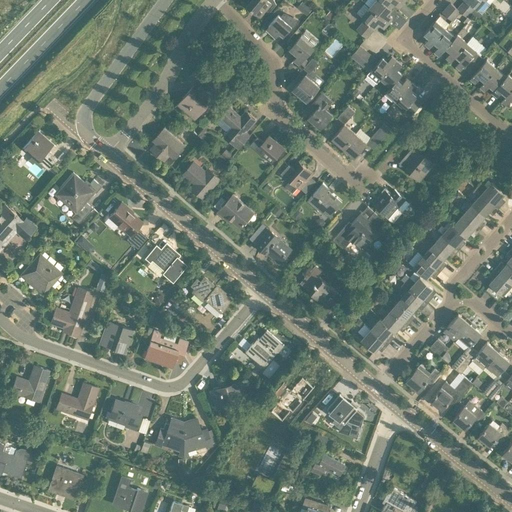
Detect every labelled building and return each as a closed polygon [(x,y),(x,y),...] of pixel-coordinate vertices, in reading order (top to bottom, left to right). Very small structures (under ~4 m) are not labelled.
[(251,0),(247,5),(260,17),(268,9),(269,10),(275,4),(269,0),(251,0)] [(392,9),(390,7),(381,0),(375,0),(370,7),(388,23),(393,18),(390,16),(389,16),(387,14),(392,9)] [(486,0),(485,0),(464,0),(461,4),(472,13),(476,8),(477,10),(486,0)] [(461,12),(457,9),(451,3),(447,8),(457,17),(461,12)] [(467,18),(472,13),(461,4),(457,9),(461,12),(467,18)] [(303,12),(307,15),(312,9),(308,6),(303,12)] [(384,28),(388,23),(370,7),(361,16),(365,20),(360,24),(370,33),(379,23),(382,25),(381,25),(384,28)] [(452,21),(457,17),(447,8),(442,13),(452,21)] [(331,20),(335,15),(330,11),(326,16),(331,20)] [(280,17),(278,15),(267,28),(276,36),(275,37),(275,38),(279,33),(283,37),(298,19),(285,13),(280,17)] [(436,20),(424,33),(430,38),(428,41),(427,40),(424,43),(430,47),(434,42),(446,28),(436,20)] [(366,38),(370,33),(360,24),(356,29),(366,38)] [(456,37),(455,36),(446,28),(434,42),(439,47),(438,49),(437,48),(434,51),(439,56),(446,48),(456,37)] [(456,56),(468,42),(458,33),(455,36),(456,37),(446,48),(451,52),(450,55),(449,54),(446,57),(451,61),(456,56)] [(304,67),(309,62),(305,58),(315,47),(301,35),(290,48),(298,55),(294,60),(299,64),(300,63),(304,67)] [(458,62),(456,65),(461,70),(463,67),(469,72),(482,57),(480,56),(486,49),(473,37),(468,42),(456,56),(461,61),(459,63),(458,62)] [(356,59),(364,50),(359,46),(351,55),(356,59)] [(361,63),(369,54),(364,50),(356,59),(361,63)] [(365,68),(374,58),(369,54),(361,63),(365,68)] [(381,79),(397,60),(392,56),(389,59),(390,60),(388,62),(382,57),(378,62),(374,58),(365,68),(370,71),(367,75),(376,82),(380,78),(381,79)] [(485,81),(496,67),(486,59),(485,60),(482,57),(469,72),(474,76),(471,79),(475,82),(478,79),(477,79),(479,76),(485,81)] [(309,62),(304,67),(303,68),(308,72),(293,89),(307,101),(320,86),(310,78),(315,72),(312,70),(318,63),(312,58),(309,62)] [(391,88),(398,79),(402,74),(396,69),(398,67),(399,67),(402,64),(397,60),(381,79),(390,87),(391,88)] [(205,117),(205,109),(208,104),(199,96),(208,85),(205,82),(210,75),(199,65),(192,74),(202,83),(195,92),(191,89),(178,104),(195,120),(197,117),(205,117)] [(506,76),(496,67),(485,81),(480,86),(485,91),(488,88),(487,87),(489,85),(494,89),(506,76)] [(506,95),(511,88),(511,76),(508,73),(506,76),(494,89),(492,92),(497,96),(500,93),(499,93),(501,91),(506,95)] [(393,104),(412,82),(407,78),(404,81),(405,81),(403,84),(398,79),(391,88),(390,87),(386,92),(395,101),(393,104)] [(409,118),(420,105),(421,104),(415,98),(417,96),(411,91),(413,89),(414,89),(417,86),(412,82),(393,104),(409,118)] [(357,96),(359,93),(360,92),(356,88),(352,92),(357,96)] [(511,88),(506,95),(502,100),(507,105),(509,102),(509,101),(511,99),(511,100),(511,88)] [(322,92),(318,97),(311,104),(316,108),(308,117),(320,128),(333,114),(326,108),(332,101),(322,92)] [(343,148),(356,133),(345,123),(355,112),(348,106),(337,118),(344,124),(332,138),(343,148)] [(230,107),(223,115),(220,118),(231,127),(226,133),(232,138),(229,141),(238,149),(250,136),(245,132),(255,120),(246,112),(241,117),(230,107)] [(356,133),(343,148),(354,157),(367,143),(373,149),(384,137),(391,129),(382,121),(375,130),(377,131),(367,142),(356,133)] [(170,154),(173,157),(184,145),(164,127),(157,135),(160,138),(151,149),(164,161),(170,154)] [(202,138),(209,130),(206,127),(198,134),(202,138)] [(39,130),(32,139),(24,150),(31,156),(27,160),(32,164),(34,163),(46,173),(58,159),(47,150),(52,144),(38,132),(40,130),(39,130)] [(257,137),(251,144),(250,145),(261,155),(264,151),(274,160),(284,149),(269,136),(263,142),(257,137)] [(410,164),(406,168),(419,180),(434,163),(414,145),(403,158),(410,164)] [(228,159),(232,154),(226,149),(222,154),(228,159)] [(205,170),(194,161),(184,173),(199,187),(195,191),(203,198),(221,178),(208,167),(205,170)] [(297,172),(288,164),(280,173),(299,189),(312,174),(303,165),(297,172)] [(73,172),(66,180),(54,194),(58,198),(58,197),(65,203),(65,204),(73,211),(73,210),(75,212),(71,217),(78,223),(92,207),(85,201),(91,194),(93,195),(95,193),(93,192),(94,191),(95,193),(101,186),(93,179),(88,185),(73,172)] [(481,191),(499,208),(505,201),(501,197),(505,193),(491,181),(485,187),(480,183),(476,187),(479,189),(481,191)] [(267,192),(272,188),(267,183),(263,188),(267,192)] [(323,183),(316,191),(308,200),(322,214),(323,213),(328,217),(342,202),(328,189),(329,188),(323,183)] [(405,199),(402,197),(394,190),(390,195),(385,190),(378,199),(380,200),(375,205),(385,214),(384,215),(390,220),(393,220),(395,220),(403,211),(398,207),(405,199)] [(499,208),(481,191),(478,196),(472,203),(485,215),(488,212),(493,215),(499,208)] [(254,211),(234,193),(218,212),(225,218),(227,215),(240,227),(254,211)] [(0,207),(0,249),(16,231),(25,239),(34,229),(4,203),(0,207)] [(137,228),(142,222),(120,203),(108,217),(129,235),(126,238),(137,248),(147,237),(137,228)] [(482,219),(485,215),(472,203),(462,214),(480,230),(487,222),(482,219)] [(283,211),(277,206),(272,211),(278,217),(283,211)] [(303,214),(297,209),(293,213),(299,219),(303,214)] [(386,223),(385,221),(377,214),(374,212),(367,219),(361,214),(348,228),(345,225),(333,240),(343,249),(351,240),(362,250),(386,223)] [(474,237),(480,230),(462,214),(453,224),(453,225),(464,235),(466,237),(470,233),(474,237)] [(324,225),(324,222),(323,219),(320,218),(316,219),(316,222),(317,225),(320,227),(324,225)] [(453,225),(453,224),(451,223),(441,234),(459,249),(466,242),(462,238),(464,235),(453,225)] [(281,237),(270,228),(256,244),(266,253),(267,252),(280,263),(282,260),(286,263),(289,259),(285,256),(292,249),(280,238),(281,237)] [(453,257),(459,249),(441,234),(432,245),(446,257),(449,253),(453,257)] [(80,245),(85,239),(81,236),(76,242),(80,245)] [(156,245),(149,252),(144,258),(150,262),(151,260),(163,271),(162,273),(172,282),(187,265),(172,253),(175,250),(166,243),(160,249),(156,245)] [(443,260),(446,257),(432,245),(422,255),(440,271),(447,264),(443,260)] [(63,273),(40,252),(20,275),(26,280),(27,279),(42,292),(40,293),(42,295),(63,273)] [(434,278),(440,271),(422,255),(413,266),(427,278),(430,275),(434,278)] [(95,270),(98,265),(90,259),(87,263),(95,270)] [(511,265),(508,262),(505,265),(501,261),(495,269),(511,283),(511,265)] [(321,270),(315,265),(300,283),(330,309),(341,296),(317,275),(321,270)] [(502,295),(508,289),(511,283),(495,269),(488,276),(492,280),(489,284),(490,284),(486,289),(497,299),(502,294),(502,295)] [(105,288),(108,274),(102,272),(99,286),(105,288)] [(371,286),(378,277),(374,274),(366,276),(364,279),(371,286)] [(410,287),(428,303),(434,295),(430,292),(433,288),(419,276),(414,282),(409,277),(406,274),(401,279),(404,282),(407,285),(410,287)] [(199,303),(204,298),(215,286),(204,276),(191,291),(193,293),(190,296),(199,303)] [(78,336),(93,292),(77,286),(68,311),(56,307),(51,323),(70,329),(69,333),(78,336)] [(215,286),(204,298),(210,304),(207,306),(217,315),(231,300),(215,286)] [(421,310),(428,303),(410,287),(400,298),(414,310),(417,306),(421,310)] [(164,302),(162,295),(152,298),(154,305),(164,302)] [(411,313),(414,310),(400,298),(391,309),(409,324),(415,317),(411,313)] [(402,332),(409,324),(391,309),(382,319),(381,320),(393,330),(395,332),(398,328),(402,332)] [(183,323),(188,318),(180,311),(176,316),(183,323)] [(154,313),(153,319),(152,322),(161,324),(164,314),(155,312),(154,313)] [(458,337),(470,324),(458,314),(443,331),(454,341),(458,337)] [(381,320),(382,319),(380,318),(371,329),(388,344),(394,337),(390,333),(393,330),(381,320)] [(133,329),(107,320),(99,344),(125,353),(133,329)] [(365,323),(360,331),(364,333),(369,325),(365,323)] [(465,351),(469,346),(470,347),(481,334),(470,324),(458,337),(454,341),(465,351)] [(153,329),(150,339),(146,351),(144,357),(172,367),(174,360),(180,363),(187,342),(179,339),(177,343),(159,337),(161,332),(153,329)] [(381,352),(388,344),(371,329),(361,340),(374,352),(377,348),(381,352)] [(284,345),(283,344),(267,331),(260,339),(260,340),(256,345),(253,342),(246,351),(264,367),(277,352),(277,353),(284,345)] [(246,347),(251,342),(245,337),(241,342),(246,347)] [(437,339),(430,347),(441,357),(448,348),(447,347),(437,339)] [(487,365),(498,352),(487,342),(472,360),(483,370),(487,365)] [(498,352),(487,365),(499,375),(510,362),(498,352)] [(456,370),(466,359),(461,355),(452,366),(453,367),(456,370)] [(456,370),(459,372),(461,374),(470,363),(466,359),(456,370)] [(37,402),(45,380),(49,371),(34,365),(29,381),(16,377),(11,392),(37,402)] [(428,375),(418,367),(407,380),(418,390),(422,385),(423,386),(425,383),(430,387),(441,373),(434,368),(428,375)] [(487,395),(497,384),(493,380),(482,391),(487,395)] [(246,397),(244,392),(241,382),(226,387),(227,388),(222,390),(221,387),(211,390),(217,409),(226,406),(229,413),(238,410),(236,404),(238,404),(236,401),(246,397)] [(86,420),(95,397),(98,388),(83,383),(78,399),(61,393),(56,409),(68,413),(83,418),(83,419),(86,420)] [(455,391),(445,383),(430,400),(442,409),(448,402),(453,406),(465,391),(459,386),(455,391)] [(497,384),(487,395),(491,399),(501,388),(497,384)] [(350,403),(340,394),(327,409),(336,417),(332,422),(339,428),(344,423),(344,424),(346,422),(351,427),(349,434),(357,437),(358,437),(363,421),(364,416),(357,410),(357,409),(356,408),(357,407),(351,401),(350,403)] [(115,399),(112,408),(110,413),(106,412),(105,417),(107,418),(107,419),(124,425),(124,426),(136,431),(141,417),(134,414),(137,406),(129,403),(128,404),(115,399)] [(486,413),(469,400),(454,419),(465,429),(472,420),(477,424),(486,413)] [(305,421),(310,425),(314,421),(309,417),(305,421)] [(183,458),(184,422),(171,418),(169,424),(165,423),(163,429),(160,430),(155,445),(161,447),(162,445),(179,451),(177,457),(183,458)] [(184,422),(183,458),(188,456),(196,453),(195,449),(205,446),(205,448),(213,445),(212,443),(218,441),(214,428),(201,433),(196,418),(184,422)] [(497,428),(490,422),(479,436),(490,445),(497,437),(502,441),(511,430),(502,422),(497,428)] [(143,441),(139,451),(146,454),(150,444),(143,441)] [(511,441),(503,453),(511,460),(511,441)] [(0,443),(0,472),(1,473),(2,470),(6,471),(5,472),(21,478),(29,453),(27,453),(26,451),(25,450),(25,449),(23,448),(22,448),(21,447),(20,448),(19,448),(18,448),(16,449),(14,454),(2,450),(4,445),(0,443)] [(312,469),(320,473),(323,467),(332,472),(333,470),(340,473),(345,464),(325,453),(320,461),(317,460),(312,469)] [(82,474),(57,465),(48,489),(74,498),(82,474)] [(306,480),(311,471),(304,467),(299,476),(306,480)] [(257,473),(251,487),(268,496),(275,481),(257,473)] [(130,478),(122,475),(113,503),(130,509),(129,511),(131,511),(139,511),(146,491),(137,488),(136,489),(135,489),(131,487),(127,486),(130,478)] [(414,506),(416,501),(391,486),(386,495),(389,497),(380,511),(417,511),(419,510),(414,506)] [(305,496),(301,507),(307,509),(306,511),(325,511),(328,504),(305,496)] [(224,511),(227,502),(219,499),(216,508),(224,511)] [(188,506),(173,500),(168,511),(189,511),(186,511),(188,506)]
